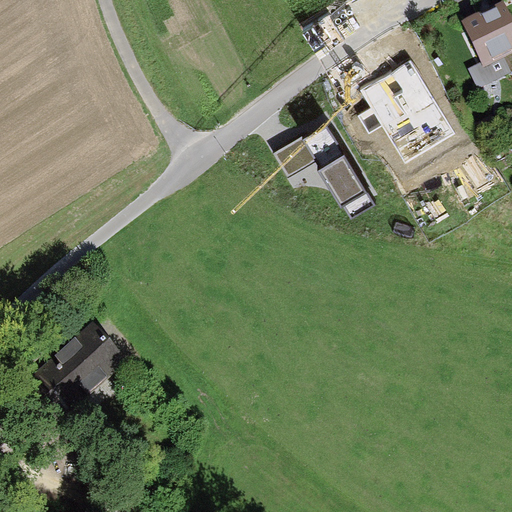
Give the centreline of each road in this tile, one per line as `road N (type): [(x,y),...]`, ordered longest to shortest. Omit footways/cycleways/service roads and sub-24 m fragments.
road 1 (residential): [(0,329),(68,258),(189,163),(362,36),(425,0)]
road 2 (track): [(102,0),(149,104),(189,163)]
